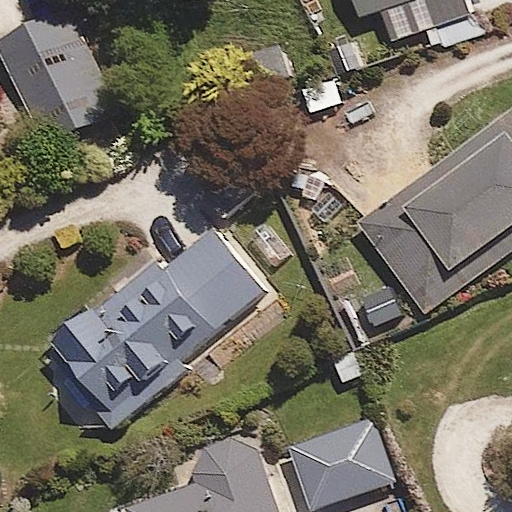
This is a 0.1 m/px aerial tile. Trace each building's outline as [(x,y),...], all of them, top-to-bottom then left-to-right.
[(389,5),(392,15),(405,11),(411,32),(474,14),(469,0),(357,0),(362,13),(389,5)] [(119,106),(72,6),(0,39),(0,45),(45,141),(119,106)] [(511,108),(361,220),(428,311),(511,248),(511,108)] [(201,128),(171,153),(226,220),(257,194),(201,128)] [(154,262),(58,339),(106,399),(96,407),(112,428),(189,367),(183,360),(269,291),(218,227),(162,272),(154,262)] [(397,479),(374,417),(292,447),(315,509),(397,479)] [(281,511),(263,460),(263,459),(260,454),(256,449),(252,445),(246,442),(241,440),(235,439),(229,439),(223,440),(217,442),(212,445),(207,449),(203,453),(200,459),(198,464),(197,470),(197,476),(198,482),(130,506),(132,511),(281,511)]
